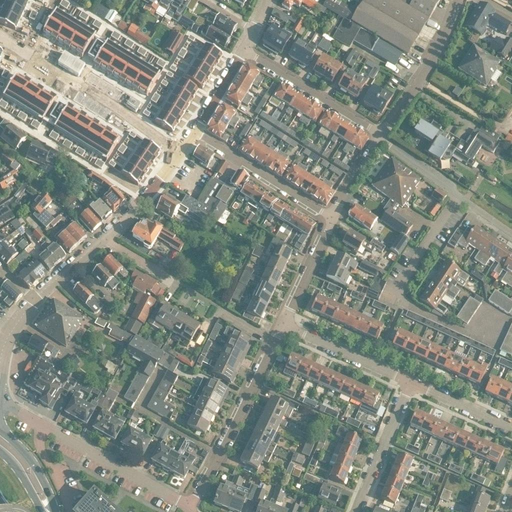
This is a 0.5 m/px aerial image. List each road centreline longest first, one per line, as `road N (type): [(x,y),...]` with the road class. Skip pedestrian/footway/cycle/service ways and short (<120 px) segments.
road 1 (residential): [(0,34),(183,151)]
road 2 (residential): [(473,334),(395,297),(456,193)]
road 3 (residential): [(187,507),(270,340)]
road 4 (residential): [(187,507),(40,423)]
road 5 (residential): [(379,133),(242,49)]
road 6 (residential): [(195,134),(328,218)]
road 7 (residential): [(379,133),(425,73),(458,0)]
road 8 (residential): [(408,383),(279,322)]
road 9 (residential): [(356,511),(408,383)]
road 10 (residential): [(98,239),(183,151)]
